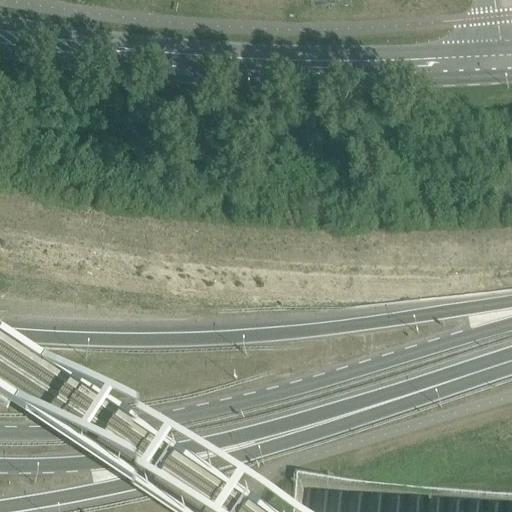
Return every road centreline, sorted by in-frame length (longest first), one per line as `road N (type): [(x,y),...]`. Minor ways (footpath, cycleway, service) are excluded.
road 1 (trunk): [(511,325),(185,418),(0,436)]
road 2 (trunk): [(511,306),(237,342),(0,341)]
road 3 (secondary): [(503,61),(258,66),(0,36)]
road 4 (trunk): [(0,507),(207,468),(305,429)]
road 5 (trunk): [(0,465),(91,464),(305,429)]
road 6 (motorway): [(216,511),(0,484)]
road 7 (trunk): [(305,429),(511,363)]
